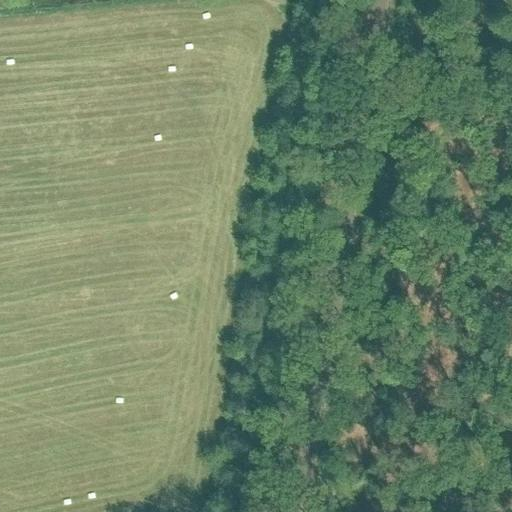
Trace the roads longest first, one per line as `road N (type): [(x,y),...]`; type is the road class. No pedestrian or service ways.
road 1 (track): [(272,511),(354,0)]
road 2 (tertiary): [(298,511),(378,0)]
